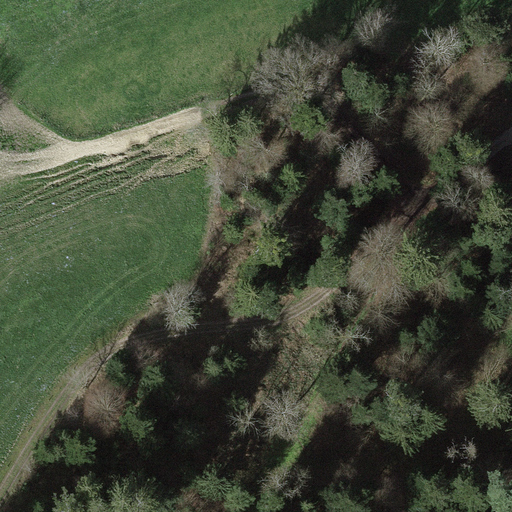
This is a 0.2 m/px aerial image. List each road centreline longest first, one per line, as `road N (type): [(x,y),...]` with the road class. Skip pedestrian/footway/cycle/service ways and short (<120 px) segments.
road 1 (track): [(0,486),(99,355),(151,336),(279,330),(313,316),(364,255),(511,133)]
road 2 (track): [(0,144),(9,162),(29,166),(292,89),(318,97),(356,129),(425,203)]
